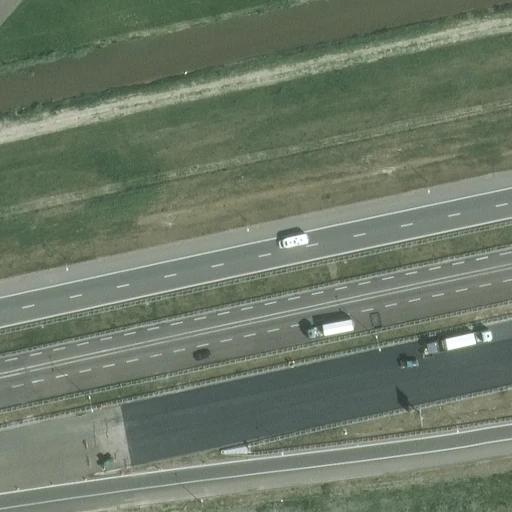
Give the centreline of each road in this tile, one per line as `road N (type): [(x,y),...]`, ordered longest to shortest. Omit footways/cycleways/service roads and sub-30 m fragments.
road 1 (motorway): [(511,270),(0,382)]
road 2 (motorway): [(511,204),(0,311)]
road 3 (motorway): [(0,462),(511,357)]
road 4 (motorway): [(0,503),(511,430)]
